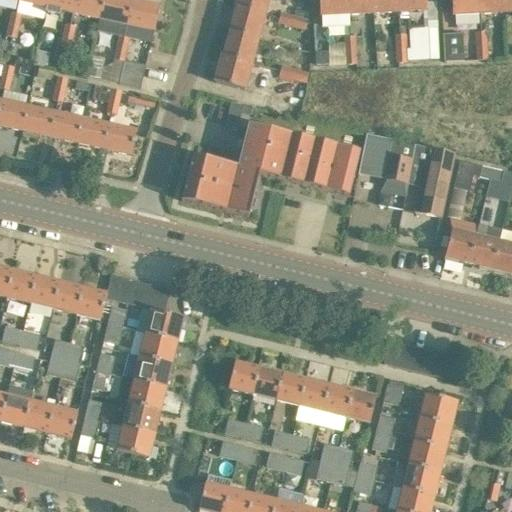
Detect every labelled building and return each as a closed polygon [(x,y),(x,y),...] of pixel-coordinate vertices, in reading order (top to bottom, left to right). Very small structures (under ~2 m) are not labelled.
[(18,0),(18,3),(45,9),(47,0),(18,0)] [(75,0),(47,0),(45,9),(72,15),(75,0)] [(75,0),(72,15),(99,21),(103,0),(75,0)] [(116,0),(103,0),(99,21),(126,27),(131,3),(116,0)] [(236,0),(235,7),(264,15),(268,0),(236,0)] [(346,16),(345,0),(318,0),(319,17),(346,16)] [(345,0),(346,16),(373,15),(371,0),(345,0)] [(371,0),(373,15),(399,13),(398,0),(371,0)] [(425,0),(398,0),(399,13),(426,12),(425,0)] [(479,15),(477,0),(450,0),(452,16),(479,15)] [(477,0),(479,15),(505,14),(504,0),(477,0)] [(159,9),(131,3),(126,27),(154,33),(159,9)] [(237,9),(230,33),(257,40),(264,15),(235,7),(234,9),(237,9)] [(19,28),(21,16),(10,14),(7,26),(19,28)] [(291,29),(294,17),(280,14),(277,25),(291,29)] [(304,32),(307,21),(294,17),(291,29),(304,32)] [(438,63),(437,18),(422,18),(423,64),(438,63)] [(16,40),(19,28),(7,26),(5,37),(16,40)] [(73,40),(75,28),(64,26),(61,38),(73,40)] [(257,40),(230,33),(224,57),(221,57),(221,58),(250,66),(257,40)] [(487,48),(486,33),(474,34),(475,48),(487,48)] [(442,36),(443,64),(463,63),(462,34),(442,36)] [(407,50),(406,36),(394,36),(395,51),(407,50)] [(356,52),(355,37),(343,38),(344,52),(356,52)] [(70,52),(73,40),(61,38),(59,49),(70,52)] [(127,52),(129,40),(118,38),(115,50),(127,52)] [(345,67),(344,57),(328,58),(328,45),(314,46),(315,68),(345,67)] [(488,62),(487,48),(475,48),(476,63),(488,62)] [(125,62),(127,52),(115,50),(113,61),(123,63),(123,62),(125,62)] [(408,64),(407,50),(395,51),(396,65),(408,64)] [(357,66),(356,52),(344,52),(344,57),(345,67),(357,66)] [(250,66),(221,58),(214,84),(244,92),(250,66)] [(142,79),(145,69),(145,67),(125,62),(123,62),(123,63),(120,74),(142,79)] [(0,78),(11,81),(14,69),(2,66),(0,77),(0,78)] [(291,83),(294,71),(281,68),(278,79),(291,83)] [(100,81),(102,72),(89,69),(87,78),(100,81)] [(305,86),(308,75),(294,71),(291,83),(305,86)] [(140,91),(142,79),(120,74),(118,86),(140,91)] [(0,90),(9,92),(11,81),(0,78),(0,90)] [(65,93),(67,81),(56,78),(53,90),(65,93)] [(85,101),(88,87),(77,85),(74,98),(85,101)] [(107,103),(110,91),(94,87),(92,99),(107,103)] [(62,104),(65,93),(53,90),(51,102),(62,104)] [(119,105),(121,94),(110,91),(107,103),(119,105)] [(141,100),(139,107),(154,111),(155,103),(141,100)] [(247,127),(252,107),(228,101),(223,121),(247,127)] [(0,103),(0,127),(22,132),(27,109),(0,103)] [(116,117),(119,105),(107,103),(105,114),(116,117)] [(27,109),(22,132),(49,138),(54,115),(27,109)] [(81,121),(54,115),(49,138),(76,144),(81,121)] [(108,127),(81,121),(76,144),(103,150),(108,127)] [(237,169),(215,163),(192,158),(181,203),(248,219),(258,177),(348,199),(359,154),(248,126),(237,169)] [(108,127),(103,150),(130,156),(136,133),(108,127)] [(389,140),(365,136),(358,176),(407,185),(414,147),(388,142),(389,140)] [(414,146),(414,147),(407,185),(425,189),(420,214),(439,218),(449,168),(448,168),(451,155),(438,152),(414,146)] [(489,181),(492,170),(459,162),(452,190),(468,193),(472,177),(489,181)] [(492,170),(489,181),(500,184),(503,172),(492,170)] [(501,233),(478,227),(476,238),(475,237),(468,266),(478,268),(478,270),(491,273),(498,243),(501,233)] [(475,237),(451,232),(451,233),(445,258),(444,258),(444,262),(458,265),(458,263),(468,266),(475,237)] [(511,276),(511,246),(498,243),(491,273),(504,277),(505,275),(511,276)] [(12,272),(0,269),(0,297),(6,299),(12,272)] [(35,278),(12,272),(6,299),(29,304),(35,278)] [(106,295),(105,300),(117,303),(122,280),(110,277),(106,295)] [(59,284),(35,278),(29,304),(52,310),(59,284)] [(122,280),(117,303),(128,306),(134,283),(122,280)] [(134,283),(128,306),(140,309),(146,286),(134,283)] [(82,289),(59,284),(52,310),(76,316),(82,289)] [(152,311),(157,288),(146,286),(140,309),(150,311),(152,311)] [(164,314),(169,291),(157,288),(152,311),(164,314)] [(82,289),(76,316),(100,322),(105,300),(106,295),(82,289)] [(111,309),(106,326),(121,330),(125,312),(111,309)] [(164,314),(152,311),(150,311),(144,335),(177,343),(183,319),(164,314)] [(121,330),(106,326),(102,344),(117,347),(121,330)] [(18,348),(22,333),(4,328),(1,343),(18,348)] [(40,337),(22,333),(18,348),(36,352),(40,337)] [(144,335),(139,358),(171,366),(177,343),(144,335)] [(64,363),(68,345),(54,341),(50,359),(64,363)] [(395,369),(401,346),(389,343),(383,366),(395,369)] [(68,345),(64,363),(79,366),(83,349),(68,345)] [(401,346),(395,369),(407,372),(413,348),(401,346)] [(424,351),(413,348),(407,372),(419,375),(424,351)] [(0,366),(13,370),(17,355),(0,350),(0,366)] [(436,354),(424,351),(419,375),(430,378),(436,354)] [(436,354),(430,378),(442,381),(448,357),(436,354)] [(17,355),(13,370),(31,374),(34,359),(17,355)] [(99,355),(95,373),(110,376),(114,359),(99,355)] [(139,358),(133,382),(165,389),(171,366),(139,358)] [(64,363),(50,359),(45,377),(60,380),(64,363)] [(64,363),(60,380),(74,384),(79,366),(64,363)] [(252,396),(258,370),(234,364),(228,390),(252,396)] [(258,370),(252,396),(275,402),(282,375),(258,370)] [(110,376),(95,373),(91,390),(106,394),(110,376)] [(282,375),(275,402),(298,407),(305,381),(282,375)] [(305,381),(298,407),(322,413),(328,387),(305,381)] [(133,382),(127,405),(160,413),(165,389),(133,382)] [(387,386),(382,404),(397,408),(402,390),(387,386)] [(328,387),(322,413),(345,419),(352,393),(328,387)] [(352,393),(345,419),(369,425),(376,398),(352,393)] [(6,397),(0,423),(0,424),(23,430),(30,403),(31,398),(22,396),(21,401),(6,397)] [(424,396),(418,419),(451,427),(457,404),(424,396)] [(45,407),(30,403),(23,430),(47,435),(53,409),(52,408),(54,403),(46,401),(45,407)] [(84,419),(99,423),(103,405),(88,401),(84,419)] [(53,409),(47,435),(71,441),(77,415),(79,407),(70,404),(68,412),(53,409)] [(160,413),(127,405),(122,428),(154,436),(160,413)] [(112,428),(117,410),(104,406),(100,425),(112,428)] [(379,416),(375,434),(390,438),(394,420),(379,416)] [(99,423),(84,419),(79,437),(94,440),(99,423)] [(451,427),(418,419),(413,443),(445,451),(451,427)] [(241,440),(245,425),(227,420),(224,436),(241,440)] [(263,429),(245,425),(241,440),(259,444),(263,429)] [(154,436),(122,428),(116,452),(148,460),(154,436)] [(288,452),(292,437),(274,432),(270,447),(288,452)] [(390,438),(375,434),(371,452),(385,455),(390,438)] [(292,437),(288,452),(306,456),(309,441),(292,437)] [(236,462),(240,447),(222,443),(218,458),(236,462)] [(445,451),(413,443),(407,466),(440,474),(445,451)] [(334,466),(339,449),(324,445),(319,463),(334,466)] [(240,447),(236,462),(253,466),(257,452),(240,447)] [(339,449),(334,466),(348,470),(352,453),(339,449)] [(283,474),(286,459),(269,455),(265,469),(283,474)] [(286,459),(283,474),(300,478),(304,463),(286,459)] [(334,466),(319,463),(315,480),(329,484),(334,466)] [(356,478),(374,483),(377,469),(359,464),(356,478)] [(348,470),(334,466),(329,484),(344,488),(348,470)] [(440,474),(407,466),(401,489),(434,497),(440,474)] [(496,502),(502,473),(495,472),(492,485),(491,485),(487,500),(496,502)] [(374,483),(356,478),(352,493),(370,498),(374,483)] [(198,511),(223,511),(229,491),(205,485),(198,511)] [(401,489),(395,511),(430,511),(434,497),(401,489)] [(229,491),(223,511),(248,511),(252,497),(229,491)] [(252,497),(248,511),(272,511),(275,502),(252,497)] [(297,511),(299,508),(275,502),(272,511),(297,511)]
